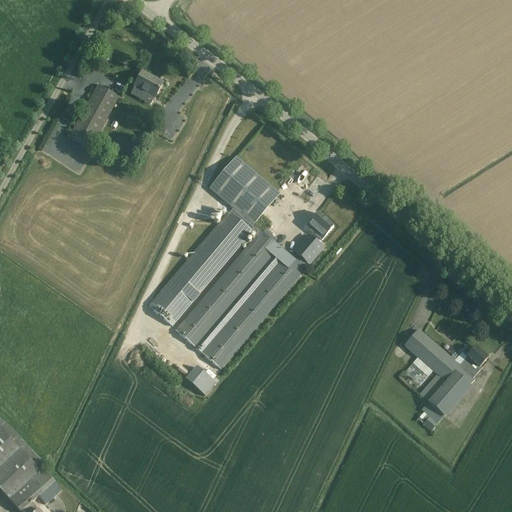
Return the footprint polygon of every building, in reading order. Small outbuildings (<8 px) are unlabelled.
[(149,76),(142,73),(133,88),(154,99),(162,85),(148,78),(149,76)] [(119,99),(96,86),(68,138),(90,150),(119,99)] [(118,148),(122,140),(118,138),(114,146),(118,148)] [(220,370),(305,270),(303,269),(307,264),(304,261),(318,245),(310,238),(292,259),(253,226),(279,195),(236,158),(210,190),(233,210),(149,308),(172,328),(251,233),(256,237),(175,332),(194,348),(248,284),(256,291),(201,355),(220,370)] [(306,227),(322,241),(334,227),(318,214),(306,227)] [(427,404),(446,419),(472,389),(470,387),(476,380),(474,379),(482,370),(480,368),(488,359),(476,349),(460,366),(419,330),(404,348),(417,359),(432,373),(436,376),(418,397),(427,404)] [(205,398),(215,385),(196,369),(186,381),(205,398)] [(0,420),(0,492),(17,511),(22,511),(32,504),(39,498),(54,484),(43,472),(47,468),(14,433),(0,420)] [(62,493),(54,484),(39,498),(46,506),(62,493)]
